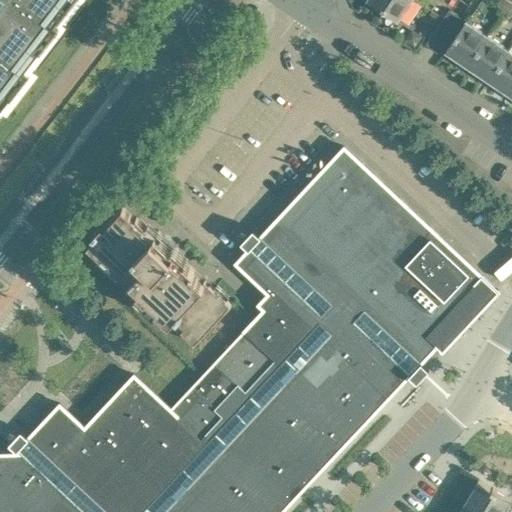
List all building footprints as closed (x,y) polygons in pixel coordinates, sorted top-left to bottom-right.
[(0,0),(0,118),(91,0),(0,0)] [(368,0),(399,20),(412,0),(368,0)] [(511,2),(508,0),(491,0),(506,10),(511,2)] [(456,26),(461,17),(449,9),(444,18),(456,26)] [(437,52),(456,26),(444,18),(426,44),(437,52)] [(468,66),(490,33),(468,18),(446,51),(468,66)] [(489,80),(511,47),(490,33),(468,66),(489,80)] [(510,94),(511,91),(511,48),(511,47),(489,80),(510,94)] [(499,290),(344,146),(263,233),(300,267),(337,302),(366,305),(367,305),(424,359),(437,345),(443,350),(499,290)] [(156,233),(139,217),(138,218),(136,217),(125,207),(124,205),(105,225),(103,223),(93,234),(95,237),(89,243),(158,308),(170,320),(195,343),(232,304),(214,287),(207,280),(204,278),(176,252),(156,233)] [(134,511),(274,363),(313,321),(312,311),(247,250),(236,262),(269,292),(259,303),(264,308),(215,361),(182,396),(171,408),(134,374),(85,426),(60,403),(33,432),(117,511),(134,511)] [(281,511),(396,389),(408,376),(383,353),(382,353),(364,336),(363,335),(361,334),(359,333),(357,333),(355,333),(353,333),(351,334),(348,335),(346,336),(341,331),(172,511),(281,511)] [(0,511),(77,511),(14,453),(9,453),(0,452),(0,511)] [(480,511),(504,511),(511,499),(479,479),(465,503),(480,511)] [(480,511),(465,503),(459,511),(480,511)]
